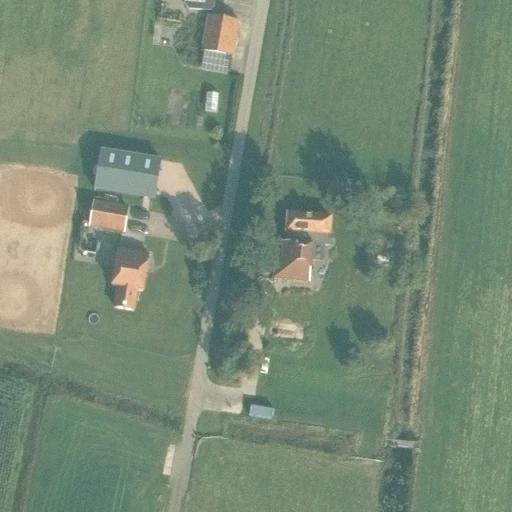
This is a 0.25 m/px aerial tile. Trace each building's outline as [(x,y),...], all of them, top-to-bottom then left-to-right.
[(188,10),(199,11),(209,12),(212,9),(213,0),(183,0),(183,5),(188,10)] [(203,52),(234,57),(240,21),(220,18),(219,24),(208,23),(203,52)] [(160,161),(101,151),(94,191),(154,201),(160,161)] [(95,203),(90,228),(122,233),(127,208),(95,203)] [(330,218),(288,215),(286,243),(276,243),(273,280),(309,282),(311,246),(328,247),(330,218)] [(136,292),(142,292),(148,256),(118,251),(112,287),(117,288),(114,309),(133,312),(136,292)] [(304,353),(305,317),(277,316),(275,352),(304,353)]
